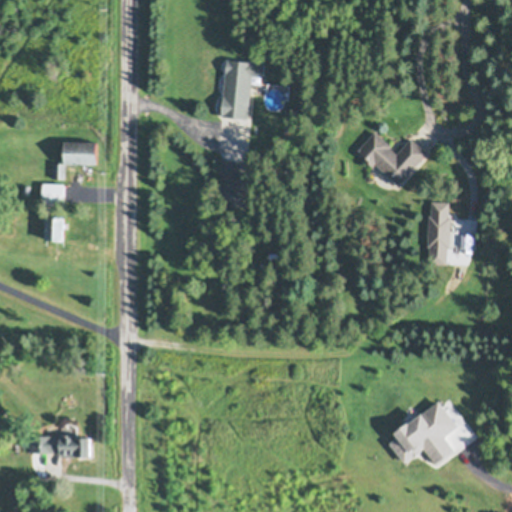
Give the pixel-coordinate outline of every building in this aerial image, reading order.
[(222,118),(226,74),(228,61),(265,64),(264,79),(252,78),(249,111),(248,111),(248,120),(222,118)] [(428,156),(399,188),(376,166),(373,169),(364,161),(365,159),(358,152),(376,133),(392,149),(391,150),(397,156),(412,141),(428,156)] [(66,168),(66,180),(53,180),(53,164),(65,164),(65,145),(98,145),(98,168),(66,168)] [(243,163),(240,198),(230,197),(230,202),(222,201),(223,196),(219,195),(222,161),(243,163)] [(43,186),(65,186),(64,206),(43,205),(43,186)] [(429,218),(432,218),(432,204),(450,204),(449,219),(452,219),(450,249),(448,249),(447,266),(429,265),(430,249),(428,248),(429,218)] [(46,245),(47,223),(64,223),(63,245),(46,245)] [(61,438),(78,438),(78,444),(91,444),(91,463),(77,463),(77,461),(61,461),(61,456),(37,456),(36,439),(61,439),(61,438)] [(17,458),(29,458),(29,468),(17,468),(17,458)]
